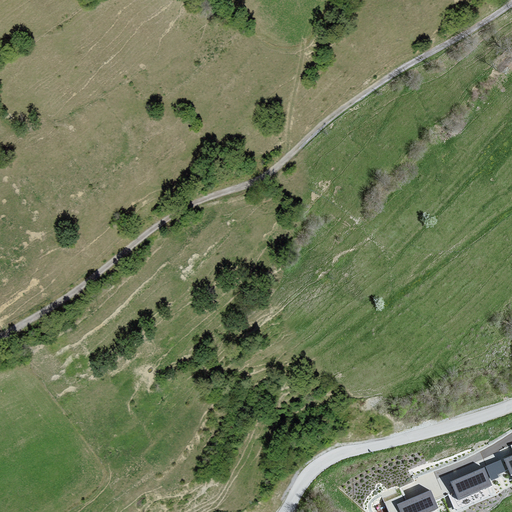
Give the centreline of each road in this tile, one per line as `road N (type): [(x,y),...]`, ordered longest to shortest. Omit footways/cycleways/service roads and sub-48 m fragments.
road 1 (track): [(511,3),(336,115),(267,176),(172,219),(87,286),(0,338)]
road 2 (tertiary): [(289,511),(328,459),(454,430),(511,406)]
